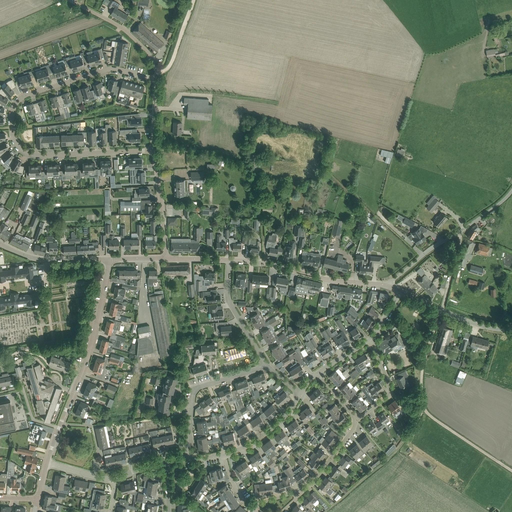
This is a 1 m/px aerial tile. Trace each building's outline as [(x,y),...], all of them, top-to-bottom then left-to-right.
[(110,0),(110,1),(107,6),(111,8),(112,6),(114,7),(110,14),(124,22),(128,15),(117,9),(120,4),(114,1),(111,0),(110,0)] [(147,44),(154,35),(140,22),(132,32),(147,44)] [(154,35),(147,44),(158,53),(164,44),(154,35)] [(98,49),(92,51),(93,54),(96,64),(102,62),(100,56),(103,55),(101,49),(98,49)] [(494,49),(486,50),(487,58),(495,57),(496,58),(508,56),(508,52),(499,54),(495,55),(494,49)] [(81,58),(76,60),(79,69),(85,68),(83,62),(86,61),(84,55),(83,52),(80,53),(81,56),(81,58)] [(96,64),(93,54),(87,56),(87,54),(84,55),(86,61),(88,60),(90,66),(96,64)] [(79,69),(76,60),(75,56),(69,58),(68,57),(66,57),(67,60),(68,66),(71,65),(73,71),(79,69)] [(67,60),(64,61),(63,60),(58,61),(59,65),(62,75),(67,73),(66,67),(68,66),(67,60)] [(48,72),(51,71),(49,65),(44,66),(45,69),(41,70),(45,80),(50,78),(48,72)] [(62,75),(59,65),(53,67),(52,65),(49,65),(51,71),(54,71),(56,77),(62,75)] [(45,80),(41,70),(36,72),(35,70),(32,71),(34,77),(37,76),(39,82),(45,80)] [(31,78),(34,77),(32,71),(24,73),(27,85),(33,84),(31,78)] [(22,87),(27,85),(24,73),(24,76),(19,77),(18,75),(15,76),(17,82),(20,81),(22,87)] [(109,85),(108,89),(111,90),(110,92),(117,94),(119,86),(115,85),(116,84),(116,85),(117,81),(116,80),(116,79),(113,78),(112,79),(111,79),(110,80),(109,80),(108,84),(109,85)] [(2,88),(10,96),(11,96),(12,96),(14,94),(14,93),(13,93),(14,92),(12,90),(12,89),(13,88),(16,87),(12,79),(8,81),(5,83),(7,85),(3,89),(2,88)] [(125,94),(128,82),(123,81),(120,90),(119,93),(125,94)] [(95,89),(92,90),(93,92),(94,96),(99,94),(101,97),(105,97),(105,86),(102,86),(101,82),(98,83),(98,82),(95,83),(95,84),(93,84),(95,89)] [(130,96),(133,84),(128,82),(125,94),(130,96)] [(135,97),(139,85),(133,84),(130,96),(135,97)] [(139,85),(135,97),(141,99),(141,96),(142,96),(144,87),(139,85)] [(82,88),(85,98),(88,97),(89,99),(90,100),(91,100),(92,100),(95,99),(94,96),(93,92),(90,93),(88,86),(87,87),(86,86),(83,87),(83,88),(82,88)] [(10,96),(2,88),(0,89),(0,101),(5,104),(6,104),(7,104),(8,101),(7,100),(8,99),(5,98),(5,97),(5,96),(8,94),(10,96)] [(75,90),(74,91),(76,97),(73,98),(75,104),(81,103),(80,100),(83,99),(80,89),(78,89),(78,88),(75,90)] [(65,113),(69,112),(66,103),(71,102),(68,92),(62,94),(62,95),(59,96),(65,113)] [(60,114),(65,113),(59,96),(56,97),(56,96),(50,98),(53,107),(58,106),(60,114)] [(187,118),(192,118),(211,120),(212,105),(208,104),(209,99),(184,98),(184,104),(188,104),(187,118)] [(41,120),(45,119),(43,110),(47,109),(44,100),(39,102),(36,103),(41,120)] [(37,122),(41,120),(36,103),(33,104),(32,104),(27,105),(29,115),(34,113),(37,122)] [(134,114),(118,116),(118,121),(122,121),(122,120),(131,119),(132,126),(141,125),(141,123),(142,123),(142,120),(141,120),(141,118),(134,118),(134,114)] [(190,132),(181,131),(182,123),(174,122),(173,134),(190,135),(190,132)] [(106,132),(106,136),(109,136),(110,143),(113,144),(115,143),(116,143),(116,131),(111,131),(110,129),(112,128),(109,124),(105,125),(106,132)] [(40,136),(39,134),(38,134),(38,127),(34,127),(34,134),(35,140),(37,140),(37,146),(43,146),(43,136),(40,136)] [(106,136),(106,132),(101,132),(101,129),(100,128),(95,128),(96,132),(96,136),(100,136),(100,142),(101,142),(101,143),(102,144),(105,144),(105,143),(105,142),(106,142),(106,136)] [(131,129),(120,130),(120,135),(130,134),(130,142),(140,141),(140,140),(141,140),(141,138),(140,137),(140,133),(135,133),(135,132),(131,132),(131,129)] [(86,132),(78,132),(78,135),(78,144),(84,144),(83,137),(86,137),(86,132)] [(96,144),(96,136),(96,132),(86,132),(86,137),(89,137),(89,144),(96,144)] [(0,157),(1,159),(10,152),(8,153),(6,151),(5,150),(6,150),(8,148),(8,147),(9,147),(9,146),(8,144),(7,143),(6,144),(6,143),(0,145),(0,157)] [(334,157),(336,149),(330,147),(328,155),(334,157)] [(405,149),(401,148),(401,150),(397,149),(395,155),(402,157),(405,149)] [(257,156),(251,156),(249,150),(246,151),(250,171),(254,170),(253,167),(259,166),(257,156)] [(391,158),(393,153),(382,150),(380,155),(391,158)] [(10,169),(16,159),(15,161),(12,160),(11,159),(12,158),(14,156),(13,155),(14,155),(14,154),(12,152),(11,152),(10,152),(1,159),(2,158),(6,162),(4,164),(6,166),(10,169)] [(16,159),(10,169),(11,169),(11,167),(16,170),(15,172),(18,174),(22,175),(24,166),(21,166),(20,165),(20,164),(21,162),(20,161),(21,160),(18,158),(17,159),(16,159)] [(141,158),(137,158),(134,158),(134,159),(133,159),(129,159),(129,165),(125,167),(125,169),(130,169),(135,169),(135,166),(135,165),(136,165),(136,166),(137,166),(137,165),(141,165),(141,164),(143,163),(142,160),(141,160),(141,158)] [(102,173),(106,172),(106,173),(111,173),(111,169),(111,161),(101,161),(101,163),(100,163),(100,166),(101,166),(101,170),(102,170),(102,173)] [(83,170),(80,170),(80,176),(83,176),(83,174),(89,173),(89,163),(83,163),(83,170)] [(95,163),(89,163),(89,173),(89,177),(98,177),(98,169),(95,169),(95,163)] [(59,164),(53,165),(53,175),(59,175),(59,179),(62,179),(62,171),(59,171),(59,164)] [(65,170),(62,171),(62,179),(66,179),(65,174),(71,174),(71,164),(65,164),(65,170)] [(77,164),(71,164),(71,174),(74,174),(74,176),(75,175),(76,179),(80,179),(80,176),(80,170),(77,170),(77,164)] [(45,183),(44,179),(44,171),(41,172),(41,165),(35,166),(35,176),(41,176),(42,183),(45,183)] [(47,175),(53,175),(53,165),(47,165),(47,171),(44,171),(44,179),(48,178),(47,175)] [(29,176),(35,176),(35,166),(29,166),(29,172),(26,172),(26,179),(30,178),(29,176)] [(144,175),(144,172),(137,172),(137,169),(135,169),(130,169),(131,176),(134,175),(134,183),(143,183),(144,183),(144,182),(145,182),(144,178),(145,178),(144,178),(144,176),(145,176),(145,175),(144,175)] [(204,180),(204,172),(191,172),(191,180),(204,180)] [(187,195),(187,180),(175,181),(175,186),(174,186),(175,187),(175,189),(175,191),(175,190),(175,196),(178,195),(178,197),(182,196),(182,195),(187,195)] [(139,189),(136,189),(136,193),(135,193),(135,197),(137,197),(141,197),(146,197),(146,195),(149,195),(149,194),(150,193),(150,190),(149,190),(149,188),(144,189),(143,188),(141,188),(141,189),(140,189),(139,189)] [(27,194),(21,209),(26,211),(33,196),(27,194)] [(428,205),(426,209),(431,213),(440,203),(434,198),(435,198),(433,196),(426,204),(428,205)] [(141,210),(145,210),(146,217),(149,217),(149,216),(152,216),(152,215),(153,215),(153,212),(152,212),(152,209),(151,209),(151,205),(147,206),(146,200),(141,200),(141,210)] [(131,212),(140,211),(141,202),(124,202),(124,203),(120,203),(120,210),(131,210),(131,212)] [(203,206),(203,214),(218,215),(218,207),(203,206)] [(3,215),(3,216),(6,218),(10,211),(5,207),(0,214),(0,217),(1,218),(3,215)] [(26,211),(21,223),(26,225),(30,215),(31,213),(26,211)] [(436,219),(433,222),(435,224),(439,227),(447,218),(441,213),(438,217),(437,216),(435,218),(436,219)] [(35,214),(30,226),(35,228),(39,215),(35,214)] [(485,219),(488,223),(493,218),(490,214),(485,219)] [(414,222),(405,218),(403,222),(412,227),(414,222)] [(339,236),(343,221),(335,219),(332,235),(339,236)] [(35,239),(38,241),(44,223),(41,222),(35,239)] [(0,226),(0,235),(7,240),(11,233),(6,230),(8,226),(3,223),(0,226)] [(142,239),(142,235),(141,224),(137,225),(137,233),(131,234),(131,239),(131,248),(139,248),(139,239),(142,239)] [(476,231),(479,228),(476,224),(471,228),(466,236),(473,240),(477,232),(476,231)] [(199,243),(199,228),(194,228),(194,240),(190,240),(190,252),(199,252),(199,243)] [(414,242),(415,241),(417,244),(419,243),(420,244),(423,241),(423,240),(426,238),(422,233),(425,232),(421,229),(419,231),(418,229),(412,233),(415,237),(412,239),(414,242)] [(24,237),(17,233),(16,234),(15,236),(13,236),(10,242),(18,246),(24,237)] [(277,249),(274,248),(277,235),(268,234),(267,241),(271,241),(269,254),(277,256),(277,253),(281,254),(283,247),(278,246),(277,249)] [(27,251),(32,239),(25,235),(24,237),(18,246),(27,251)] [(114,235),(109,235),(109,248),(119,248),(119,240),(114,240),(114,235)] [(153,240),(146,241),(146,248),(155,247),(155,241),(157,241),(157,235),(153,235),(153,240)] [(46,236),(46,244),(50,244),(49,253),(57,253),(57,242),(52,242),(53,237),(46,236)] [(258,253),(259,246),(259,241),(251,240),(252,237),(247,236),(246,243),(246,248),(250,248),(250,252),(258,253)] [(373,239),(371,238),(370,242),(371,242),(368,250),(371,251),(377,237),(374,236),(373,239)] [(229,238),(228,249),(233,249),(233,250),(241,251),(241,242),(233,242),(233,237),(229,237),(229,238)] [(217,242),(216,250),(225,250),(226,243),(221,242),(221,238),(217,238),(217,242)] [(88,245),(89,245),(89,243),(89,239),(84,240),(84,244),(81,244),(81,245),(77,246),(77,254),(89,253),(88,245)] [(457,263),(465,267),(468,259),(471,260),(472,255),(471,255),(476,244),(473,243),(473,242),(467,239),(457,263)] [(190,252),(190,240),(188,240),(188,243),(182,242),(182,252),(190,252)] [(295,248),(295,241),(290,241),(290,245),(286,244),(285,256),(285,257),(286,257),(288,258),(288,257),(288,256),(292,257),(294,248),(295,248)] [(94,244),(94,242),(89,243),(89,245),(88,245),(89,253),(96,252),(96,250),(99,250),(98,244),(94,244)] [(182,252),(182,242),(171,242),(171,252),(182,252)] [(490,256),(492,248),(489,247),(490,246),(479,243),(476,253),(487,256),(487,255),(490,256)] [(35,245),(34,252),(45,254),(46,247),(35,245)] [(64,247),(64,254),(76,254),(76,246),(64,247)] [(309,265),(310,256),(310,252),(308,252),(308,255),(302,255),(301,264),(309,265)] [(321,255),(313,254),(313,252),(310,252),(310,256),(309,265),(320,266),(321,255)] [(364,256),(363,256),(363,253),(358,253),(358,255),(356,255),(356,261),(360,261),(359,273),(366,273),(366,266),(367,261),(363,261),(364,256)] [(349,264),(345,263),(346,260),(342,259),(343,255),(338,254),(336,261),(325,258),(323,266),(347,272),(349,264)] [(373,262),(378,263),(385,263),(385,258),(371,256),(370,266),(366,266),(366,273),(372,274),(373,262)] [(38,276),(37,270),(33,270),(33,265),(25,266),(25,268),(23,268),(24,276),(26,276),(26,278),(34,277),(34,276),(38,276)] [(185,273),(190,274),(189,265),(169,266),(169,265),(163,266),(163,274),(185,275),(185,273)] [(469,271),(481,275),(483,268),(471,265),(469,271)] [(16,276),(15,266),(11,267),(11,270),(8,270),(9,278),(14,277),(14,276),(16,276)] [(24,276),(23,268),(19,269),(19,266),(15,266),(16,276),(19,276),(19,277),(24,276)] [(425,273),(420,267),(416,271),(421,276),(425,273)] [(130,278),(130,269),(126,269),(126,270),(124,270),(123,270),(120,270),(119,270),(119,273),(118,273),(117,277),(119,277),(130,278)] [(137,270),(134,270),(134,269),(130,269),(130,278),(134,278),(134,282),(134,286),(137,286),(141,287),(141,278),(139,277),(139,279),(137,279),(137,270)] [(9,278),(8,270),(0,271),(2,282),(6,281),(5,279),(9,278)] [(153,282),(157,282),(157,271),(149,270),(149,277),(148,277),(148,284),(153,284),(153,282)] [(205,278),(205,285),(210,285),(210,284),(213,284),(214,280),(214,273),(205,273),(205,278)] [(236,281),(236,286),(242,286),(247,287),(248,278),(245,277),(245,274),(237,274),(236,281)] [(259,288),(259,286),(260,276),(253,275),(252,283),(255,283),(255,287),(259,288)] [(425,290),(432,283),(425,275),(417,281),(425,290)] [(260,276),(260,283),(268,284),(269,277),(260,276)] [(285,278),(284,279),(277,277),(276,285),(280,286),(280,290),(287,291),(287,287),(286,287),(288,279),(287,279),(287,278),(285,278)] [(296,285),(295,288),(307,291),(308,288),(310,281),(298,278),(296,285)] [(310,281),(308,288),(320,291),(322,283),(310,281)] [(432,283),(425,290),(431,296),(438,290),(432,283)] [(351,296),(353,288),(339,286),(338,293),(338,294),(345,295),(345,299),(350,299),(351,298),(351,296)] [(122,288),(115,287),(114,287),(113,290),(114,290),(114,295),(116,295),(116,299),(122,301),(124,296),(125,289),(122,288)] [(296,288),(295,288),(289,287),(288,295),(294,296),(295,291),(296,288)] [(360,299),(361,297),(362,290),(353,288),(351,296),(351,298),(360,299)] [(164,298),(163,294),(162,290),(154,292),(155,293),(149,294),(161,356),(174,353),(165,303),(167,303),(166,298),(164,298)] [(203,292),(199,292),(199,297),(203,297),(203,296),(208,296),(208,302),(220,301),(220,300),(221,299),(221,296),(220,296),(220,295),(216,295),(216,293),(211,294),(211,291),(203,292)] [(370,291),(367,302),(370,303),(369,305),(371,305),(371,303),(373,294),(375,295),(378,295),(379,292),(376,292),(370,291)] [(381,301),(380,305),(383,306),(385,300),(386,300),(388,294),(380,292),(378,300),(381,301)] [(23,303),(22,295),(19,296),(18,293),(14,294),(16,304),(23,303)] [(38,301),(37,293),(32,294),(32,295),(30,295),(31,305),(35,305),(35,302),(38,301)] [(322,293),(320,301),(321,302),(320,304),(327,306),(327,303),(328,303),(330,295),(322,293)] [(16,304),(14,294),(10,294),(11,297),(7,297),(8,305),(16,304)] [(31,305),(30,295),(27,296),(27,295),(22,295),(23,303),(27,303),(27,306),(31,305)] [(8,305),(7,297),(2,298),(2,299),(0,299),(1,309),(5,308),(5,306),(8,305)] [(110,308),(121,310),(122,308),(122,304),(126,305),(127,303),(119,301),(118,303),(112,302),(110,308)] [(217,305),(209,306),(210,313),(213,313),(214,320),(223,319),(223,310),(218,311),(217,305)] [(120,313),(121,310),(110,308),(109,314),(115,315),(116,315),(120,316),(120,313)] [(261,313),(260,314),(257,309),(249,314),(251,317),(250,317),(253,323),(263,317),(261,313)] [(353,321),(359,314),(356,311),(355,313),(349,309),(346,313),(348,315),(353,321)] [(376,318),(379,315),(370,309),(368,313),(371,315),(369,318),(368,317),(363,326),(370,329),(375,321),(373,320),(375,318),(376,318)] [(276,320),(280,318),(278,315),(268,321),(270,324),(276,320)] [(354,321),(353,321),(348,315),(345,317),(352,324),(354,321)] [(266,323),(264,321),(265,320),(263,317),(253,323),(256,328),(266,323)] [(341,330),(344,328),(339,319),(335,321),(341,330)] [(107,321),(106,327),(119,330),(121,325),(130,327),(130,323),(120,320),(119,324),(118,324),(114,323),(114,322),(107,321)] [(223,322),(218,322),(215,323),(216,331),(221,331),(221,335),(232,334),(231,326),(223,326),(223,322)] [(154,352),(152,339),(149,325),(137,327),(139,337),(137,338),(138,342),(137,355),(135,354),(133,372),(138,372),(139,355),(154,352)] [(275,332),(271,327),(271,326),(261,333),(264,338),(275,332)] [(119,330),(106,327),(104,332),(111,334),(115,335),(115,332),(112,331),(112,329),(119,330)] [(328,328),(325,330),(323,327),(323,328),(329,337),(333,335),(328,328)] [(349,330),(352,334),(355,339),(358,336),(358,337),(361,335),(356,327),(353,329),(352,328),(349,330)] [(448,346),(451,335),(453,330),(441,327),(437,343),(448,346)] [(326,339),(329,337),(323,328),(320,330),(326,339)] [(347,337),(344,332),(343,331),(340,332),(338,334),(345,346),(348,344),(348,343),(350,342),(347,337)] [(278,338),(278,337),(275,332),(264,338),(268,344),(278,338)] [(310,332),(306,335),(307,335),(310,340),(314,348),(318,345),(313,338),(310,332)] [(406,346),(400,336),(398,333),(395,335),(388,340),(393,349),(395,352),(406,346)] [(342,348),(345,346),(338,334),(335,335),(333,337),(337,344),(340,348),(342,347),(342,348)] [(477,349),(477,346),(486,349),(488,341),(473,337),(470,347),(477,349)] [(393,349),(388,340),(386,338),(378,344),(385,354),(393,349)] [(115,343),(113,343),(109,342),(109,341),(102,339),(101,345),(112,348),(113,345),(114,345),(114,346),(119,347),(121,341),(124,342),(116,339),(115,343)] [(307,342),(306,342),(311,350),(312,349),(314,348),(310,340),(307,342)] [(323,344),(329,355),(332,353),(333,354),(336,353),(328,341),(323,344)] [(206,364),(209,363),(208,360),(207,360),(207,361),(203,360),(204,354),(215,353),(215,351),(218,351),(218,348),(215,348),(215,345),(218,345),(218,342),(217,342),(214,342),(214,344),(201,345),(201,349),(196,349),(195,355),(198,355),(198,358),(195,358),(194,358),(193,365),(189,366),(190,369),(193,368),(194,371),(191,372),(192,375),(195,374),(195,376),(208,372),(207,370),(210,369),(209,366),(207,367),(206,364)] [(283,349),(281,346),(280,343),(271,349),(272,352),(272,353),(272,354),(273,355),(283,349)] [(445,355),(448,346),(437,343),(434,352),(445,355)] [(303,355),(298,347),(297,347),(298,346),(297,344),(292,346),(296,352),(299,357),(303,355)] [(327,356),(329,355),(323,344),(320,345),(321,346),(318,348),(325,359),(328,358),(327,356)] [(111,351),(112,348),(101,345),(99,351),(105,353),(109,354),(110,351),(111,351)] [(289,356),(296,352),(292,346),(292,347),(294,349),(287,353),(289,356)] [(287,354),(285,352),(283,349),(273,355),(274,356),(274,357),(275,357),(276,357),(277,360),(287,354)] [(313,351),(311,352),(310,350),(307,352),(308,354),(315,366),(317,365),(316,363),(319,361),(313,351)] [(301,360),(299,357),(296,352),(289,356),(289,357),(292,355),(297,362),(301,360)] [(367,367),(365,364),(370,361),(365,353),(360,357),(367,367)] [(305,356),(303,357),(309,367),(313,365),(314,367),(315,366),(308,354),(305,356)] [(55,367),(58,359),(51,356),(49,364),(55,367)] [(107,361),(104,360),(97,357),(95,365),(105,368),(107,361)] [(358,373),(367,367),(360,357),(355,360),(358,365),(355,368),(358,373)] [(61,369),(64,361),(58,359),(55,367),(61,369)] [(61,369),(68,371),(71,363),(64,361),(61,369)] [(293,365),(299,375),(305,372),(299,362),(297,364),(296,363),(293,365)] [(42,378),(44,377),(43,375),(44,374),(42,366),(41,366),(40,364),(34,365),(34,363),(31,364),(32,366),(27,368),(27,370),(26,370),(29,379),(30,378),(31,383),(30,384),(33,392),(34,392),(37,402),(36,403),(38,411),(39,411),(40,413),(44,412),(45,415),(46,415),(44,420),(50,422),(51,420),(52,420),(55,412),(54,411),(58,399),(59,400),(62,392),(61,391),(62,389),(56,387),(53,386),(54,383),(52,382),(52,381),(52,380),(50,379),(49,379),(48,379),(47,380),(45,379),(44,380),(42,380),(42,378)] [(95,365),(93,372),(97,373),(104,375),(106,368),(105,368),(95,365)] [(294,379),(299,375),(293,365),(290,367),(290,368),(288,369),(294,379)] [(333,381),(340,375),(336,371),(329,376),(333,381)] [(401,377),(398,378),(396,379),(400,388),(407,385),(404,378),(408,376),(405,371),(402,372),(398,374),(399,374),(401,377)] [(462,384),(466,373),(460,371),(456,381),(462,384)] [(0,386),(14,384),(13,376),(9,377),(9,375),(8,373),(2,374),(2,376),(0,376),(0,386)] [(258,375),(261,383),(267,381),(264,373),(258,375)] [(174,383),(177,384),(178,379),(167,375),(165,383),(163,383),(162,386),(164,387),(162,393),(159,393),(157,410),(161,410),(161,413),(170,415),(170,411),(170,406),(167,405),(167,404),(168,404),(169,401),(168,401),(168,400),(170,400),(171,395),(170,395),(170,393),(173,394),(174,389),(172,388),(173,387),(174,387),(174,385),(173,384),(174,383)] [(258,376),(252,378),(255,387),(256,389),(259,388),(262,386),(261,383),(258,375),(258,376)] [(340,375),(333,381),(337,386),(344,380),(340,375)] [(246,379),(240,381),(245,392),(250,390),(251,393),(254,392),(254,391),(253,390),(252,386),(249,387),(246,379)] [(239,394),(245,392),(240,381),(235,384),(237,391),(239,395),(239,394)] [(89,382),(86,389),(93,392),(94,392),(96,385),(89,382)] [(374,386),(379,393),(384,389),(379,382),(374,386)] [(379,393),(374,386),(372,383),(366,387),(367,388),(365,390),(366,391),(369,395),(371,397),(373,396),(374,397),(376,395),(377,395),(379,394),(378,393),(379,393)] [(114,394),(116,388),(108,384),(106,390),(114,394)] [(344,394),(351,389),(347,384),(340,390),(344,394)] [(355,394),(357,392),(353,387),(351,389),(344,394),(348,399),(355,394)] [(234,400),(233,396),(232,393),(230,388),(224,390),(227,398),(228,402),(233,400),(234,400)] [(314,392),(320,399),(319,398),(324,395),(318,388),(314,392)] [(95,399),(97,394),(86,389),(83,395),(91,398),(93,398),(95,399)] [(285,391),(283,389),(278,394),(279,395),(286,402),(290,398),(285,391)] [(221,400),(227,398),(224,390),(218,392),(221,400)] [(237,391),(235,392),(237,399),(241,410),(247,406),(246,406),(244,407),(240,397),(239,394),(239,395),(237,391)] [(235,392),(232,393),(233,396),(234,400),(233,400),(238,412),(240,411),(241,410),(237,399),(235,392)] [(315,403),(320,399),(314,392),(313,392),(314,393),(309,396),(315,403)] [(355,407),(363,401),(364,400),(359,394),(357,397),(358,398),(351,403),(355,407)] [(286,402),(279,395),(275,399),(280,405),(285,401),(286,402)] [(217,407),(216,404),(210,396),(207,397),(206,397),(205,398),(205,399),(204,400),(210,407),(212,410),(213,409),(217,407)] [(206,410),(210,407),(204,400),(200,404),(202,407),(199,409),(204,415),(207,412),(206,410)] [(262,401),(274,415),(278,412),(272,404),(269,407),(263,400),(262,401)] [(0,432),(16,429),(11,406),(10,401),(0,403),(0,432)] [(274,416),(274,415),(262,401),(260,403),(266,409),(264,412),(270,419),(272,417),(272,418),(273,418),(274,417),(274,416)] [(363,401),(355,407),(356,408),(356,407),(360,412),(367,406),(363,401)] [(395,401),(388,405),(391,409),(393,412),(391,413),(394,417),(400,413),(401,414),(407,410),(401,403),(398,405),(395,401)] [(78,408),(85,411),(88,405),(81,402),(78,408)] [(331,414),(338,408),(335,404),(328,410),(331,414)] [(240,411),(243,415),(249,410),(247,406),(241,410),(240,411)] [(304,410),(309,417),(312,415),(313,417),(315,415),(309,406),(304,410)] [(89,413),(85,411),(78,408),(75,414),(84,418),(83,422),(86,423),(89,424),(89,423),(92,424),(94,420),(87,418),(87,419),(86,419),(89,413)] [(332,419),(340,412),(338,410),(339,409),(338,408),(331,414),(332,414),(330,416),(332,419)] [(306,419),(309,417),(304,410),(299,414),(305,423),(307,421),(306,419)] [(242,415),(243,415),(240,411),(238,412),(233,415),(235,418),(238,423),(247,435),(251,432),(246,424),(243,426),(237,418),(242,415)] [(252,414),(260,426),(265,423),(259,415),(257,417),(253,412),(252,414)] [(337,420),(343,415),(342,413),(341,414),(340,412),(332,419),(334,421),(336,419),(337,420)] [(383,412),(378,416),(381,420),(378,422),(382,428),(390,422),(383,412)] [(256,429),(260,426),(252,414),(250,415),(253,420),(250,422),(256,429)] [(343,415),(337,420),(340,424),(346,418),(343,415)] [(207,426),(217,424),(216,420),(211,420),(211,422),(207,423),(206,421),(197,422),(198,428),(207,426)] [(291,423),(300,435),(302,434),(298,430),(301,427),(295,420),(291,423)] [(382,428),(378,422),(375,425),(372,421),(367,425),(373,432),(376,430),(377,432),(382,428)] [(242,439),(247,435),(238,423),(237,424),(240,429),(237,431),(242,439)] [(300,435),(291,423),(287,427),(292,434),(295,432),(301,440),(303,438),(300,435)] [(42,431),(43,427),(35,425),(33,430),(31,429),(30,433),(33,434),(31,440),(37,442),(42,444),(44,437),(45,437),(46,433),(42,431)] [(311,436),(314,434),(315,433),(309,425),(305,428),(307,430),(311,436)] [(97,435),(105,433),(104,426),(95,428),(97,435)] [(226,429),(230,444),(235,442),(233,433),(229,434),(228,428),(226,429)] [(224,445),(230,444),(226,429),(224,429),(225,431),(221,432),(218,432),(219,439),(223,439),(224,445)] [(290,445),(286,439),(288,437),(283,430),(278,433),(288,446),(290,445)] [(326,437),(334,443),(337,440),(340,437),(331,431),(326,437)] [(105,433),(97,435),(98,442),(107,440),(106,439),(106,435),(105,433)] [(288,446),(278,433),(274,437),(282,447),(284,445),(286,447),(287,445),(288,446)] [(165,436),(167,444),(174,443),(172,434),(165,436)] [(374,445),(369,439),(366,435),(363,437),(365,441),(364,442),(361,439),(358,441),(366,451),(369,449),(371,452),(374,449),(371,447),(374,445)] [(161,446),(167,444),(165,436),(159,437),(161,446)] [(154,447),(161,446),(159,437),(152,439),(154,447)] [(329,450),(334,443),(326,437),(321,444),(329,450)] [(100,449),(103,448),(108,447),(107,440),(98,442),(100,449)] [(208,444),(213,443),(220,442),(219,440),(198,444),(199,449),(208,448),(208,444)] [(265,443),(275,455),(276,454),(273,449),(276,447),(270,440),(265,443)] [(273,457),(275,455),(265,443),(261,446),(267,454),(265,455),(273,467),(274,466),(276,465),(267,454),(269,452),(273,457)] [(348,450),(351,453),(356,459),(359,457),(361,460),(364,458),(362,455),(364,453),(359,447),(356,443),(353,446),(356,449),(354,450),(351,447),(348,450)] [(151,452),(150,448),(149,444),(142,445),(144,454),(151,452)] [(137,455),(144,454),(142,445),(135,447),(137,455)] [(130,457),(137,455),(135,447),(128,448),(130,457)] [(313,452),(322,459),(326,454),(319,449),(315,454),(313,452)] [(265,455),(262,457),(259,452),(254,455),(262,467),(264,466),(261,461),(264,459),(266,463),(271,469),(271,468),(273,467),(265,455)] [(322,459),(313,452),(310,457),(318,463),(321,458),(322,459)] [(125,454),(118,455),(120,463),(127,462),(125,454)] [(38,459),(26,455),(24,463),(27,464),(26,470),(28,470),(27,471),(28,472),(30,473),(31,472),(33,472),(35,466),(36,466),(38,459)] [(118,455),(112,456),(114,465),(120,463),(118,455)] [(261,468),(262,467),(254,455),(249,458),(255,466),(258,464),(261,468)] [(112,456),(105,458),(107,466),(114,465),(112,456)] [(343,469),(345,467),(348,463),(351,465),(354,461),(347,456),(345,459),(342,456),(340,458),(341,458),(338,462),(340,464),(339,466),(343,469)] [(319,463),(318,463),(310,457),(312,459),(308,463),(315,468),(319,463)] [(24,476),(17,478),(14,478),(14,463),(8,459),(7,471),(11,471),(10,483),(11,483),(11,489),(16,489),(15,490),(18,490),(18,489),(19,489),(19,488),(20,488),(21,488),(22,488),(22,487),(24,476)] [(305,465),(300,461),(298,459),(296,462),(303,468),(305,465)] [(245,461),(241,464),(249,476),(251,475),(248,470),(251,468),(245,461)] [(248,477),(249,479),(250,478),(249,476),(241,464),(236,467),(239,471),(236,472),(240,478),(245,474),(248,477)] [(262,475),(258,470),(255,465),(253,467),(260,477),(262,475)] [(339,466),(337,468),(334,466),(329,473),(336,478),(340,473),(346,478),(349,473),(343,469),(339,466)] [(226,471),(222,472),(221,468),(215,470),(218,481),(219,481),(218,478),(223,476),(224,480),(228,479),(226,471)] [(294,481),(291,476),(286,468),(284,470),(287,476),(282,477),(285,489),(291,487),(290,483),(294,481)] [(299,483),(304,479),(296,469),(294,470),(297,474),(294,476),(299,483)] [(303,469),(299,472),(304,479),(309,475),(303,469)] [(211,483),(218,481),(215,470),(210,471),(211,476),(208,476),(209,481),(210,485),(212,485),(211,483)] [(70,486),(63,485),(65,477),(57,475),(56,482),(55,481),(54,488),(61,489),(60,493),(69,494),(70,486)] [(285,489),(282,477),(281,475),(278,476),(280,482),(277,482),(280,490),(285,489)] [(147,488),(157,489),(158,482),(150,481),(151,477),(143,476),(143,480),(148,481),(147,488)] [(322,481),(329,487),(332,482),(325,477),(322,481)] [(198,484),(205,489),(208,484),(201,479),(198,484)] [(85,493),(85,490),(86,491),(87,482),(82,481),(82,482),(75,480),(73,488),(80,490),(80,492),(85,493)] [(322,481),(318,486),(325,491),(326,490),(331,494),(333,491),(328,487),(329,487),(322,481)] [(134,482),(127,484),(129,492),(129,494),(135,494),(133,506),(135,507),(137,500),(138,492),(135,491),(135,490),(134,482)] [(263,484),(265,494),(273,492),(272,483),(263,484)] [(122,493),(129,492),(127,484),(121,485),(122,493)] [(202,493),(205,489),(198,484),(194,489),(204,495),(202,493)] [(265,494),(263,484),(259,485),(258,484),(254,484),(256,493),(259,492),(260,494),(265,494)] [(223,494),(230,490),(227,485),(219,489),(223,494)] [(156,496),(157,489),(147,488),(146,494),(156,496)] [(94,493),(93,499),(96,500),(104,501),(105,495),(99,494),(100,490),(94,489),(93,493),(94,493)] [(201,500),(204,495),(194,489),(191,494),(201,500)] [(226,499),(233,494),(230,490),(223,494),(226,499)] [(312,503),(313,503),(317,499),(311,493),(307,497),(312,503)] [(229,504),(236,499),(233,494),(226,499),(229,504)] [(51,503),(56,504),(57,497),(45,495),(43,501),(50,503),(51,503)] [(308,507),(312,503),(307,497),(306,497),(305,497),(304,498),(304,499),(302,501),(308,507)] [(91,505),(91,509),(98,510),(98,507),(103,508),(104,501),(96,500),(93,499),(92,499),(91,505)] [(232,509),(239,504),(236,499),(229,504),(232,509)] [(58,504),(56,504),(51,503),(50,503),(43,501),(42,508),(49,509),(50,506),(52,507),(51,509),(56,510),(58,504)] [(207,502),(204,504),(206,507),(208,510),(209,511),(209,510),(210,510),(211,509),(213,507),(214,506),(213,504),(212,505),(211,504),(213,502),(212,501),(210,503),(208,504),(207,502)] [(158,505),(148,503),(145,503),(144,510),(146,510),(156,511),(158,505)]
